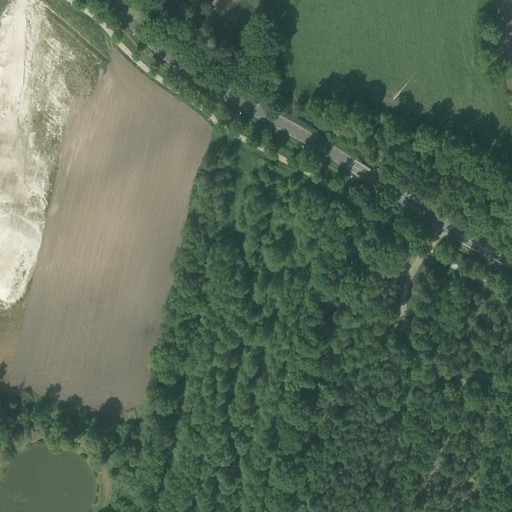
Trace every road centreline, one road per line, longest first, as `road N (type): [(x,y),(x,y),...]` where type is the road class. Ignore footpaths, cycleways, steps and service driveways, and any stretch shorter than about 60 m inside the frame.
road 1 (secondary): [(444,225),(172,59),(114,0)]
road 2 (unclassified): [(405,330),(432,363),(511,385)]
